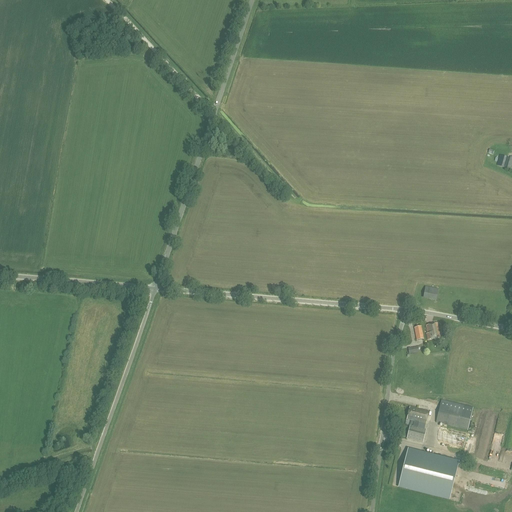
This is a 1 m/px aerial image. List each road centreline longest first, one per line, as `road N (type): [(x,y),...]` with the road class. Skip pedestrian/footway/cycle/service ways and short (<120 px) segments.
road 1 (unclassified): [(157,287),(254,0)]
road 2 (track): [(108,0),(297,203)]
road 3 (unclassified): [(405,310),(157,287)]
road 4 (unclassified): [(77,511),(157,287)]
road 5 (unclassified): [(375,511),(405,310)]
road 6 (unclassified): [(157,287),(0,273)]
